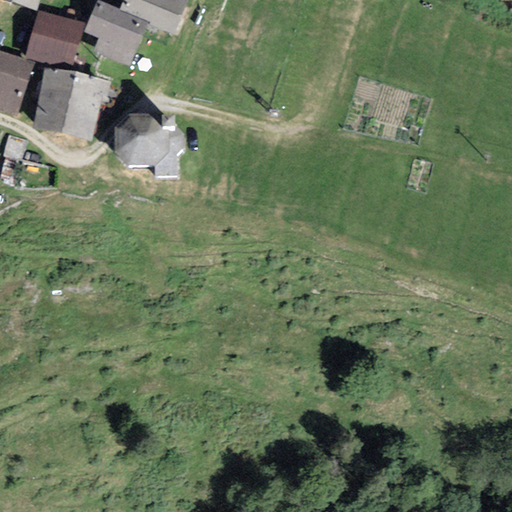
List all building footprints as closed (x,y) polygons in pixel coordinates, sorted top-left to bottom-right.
[(37,0),(0,0),(0,1),(34,11),(37,0)] [(119,0),(115,12),(147,25),(174,33),(186,1),(183,0),(119,0)] [(115,12),(96,4),(84,31),(102,39),(96,54),(129,68),(147,25),(115,12)] [(82,25),(37,15),(27,59),(72,69),(82,25)] [(27,59),(0,51),(0,110),(21,117),(37,64),(27,59)] [(118,89),(48,72),(34,130),(91,144),(101,103),(114,106),(118,89)] [(154,122),(130,122),(115,136),(115,159),(128,172),(154,171),(155,178),(177,177),(176,157),(182,151),(182,139),(174,132),(174,127),(160,127),(154,122)]
